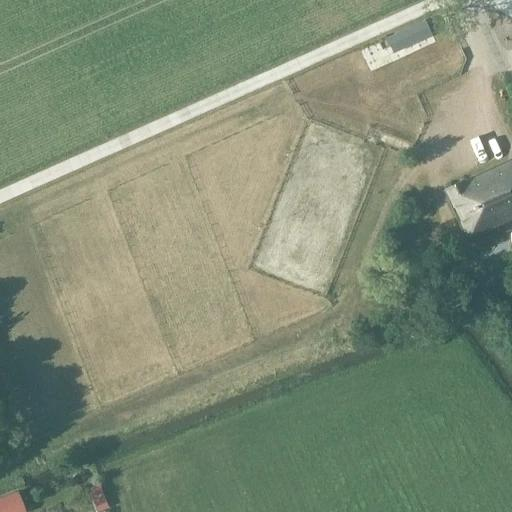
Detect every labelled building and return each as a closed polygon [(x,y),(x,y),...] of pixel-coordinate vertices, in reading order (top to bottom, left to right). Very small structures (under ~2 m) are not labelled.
[(486,120),(504,112),(499,102),(482,110),(486,120)] [(469,244),(511,223),(511,158),(444,190),(469,244)] [(482,275),(471,280),(484,309),(511,296),(511,272),(511,271),(485,282),(482,275)] [(99,511),(109,508),(98,484),(89,488),(99,511)] [(26,511),(18,491),(0,498),(0,511),(26,511)]
